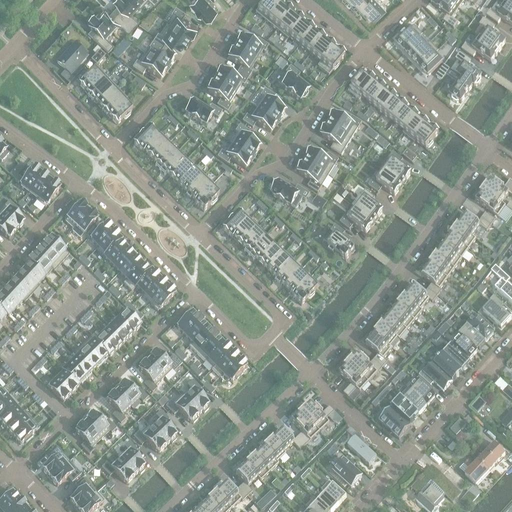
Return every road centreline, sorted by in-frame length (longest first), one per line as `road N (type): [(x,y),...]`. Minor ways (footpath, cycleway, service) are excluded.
road 1 (residential): [(309,371),(398,273),(485,151)]
road 2 (residential): [(366,51),(330,89),(285,161),(256,175),(197,236)]
road 3 (residential): [(198,295),(18,474)]
road 4 (residential): [(248,0),(194,83),(162,97),(112,149)]
road 5 (residential): [(168,511),(309,371)]
road 6 (residential): [(399,463),(511,341)]
road 7 (residential): [(78,183),(198,295)]
road 8 (residential): [(485,151),(366,51)]
road 9 (residential): [(112,149),(13,46)]
road 10 (residential): [(270,334),(276,312),(197,236)]
road 11 (residential): [(399,463),(309,371)]
road 12 (residential): [(197,236),(112,149)]
